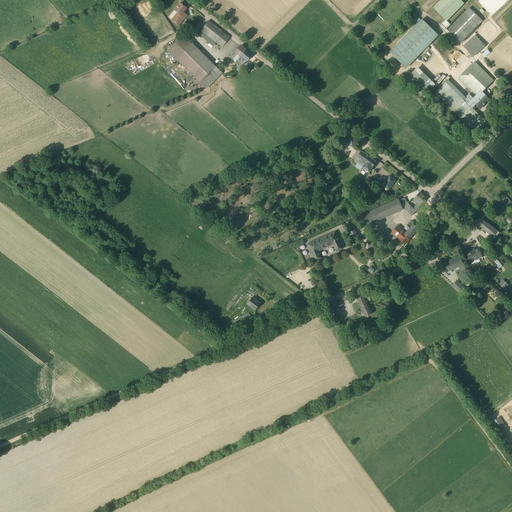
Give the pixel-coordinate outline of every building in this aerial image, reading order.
[(440,0),(433,8),(447,21),(464,3),(460,0),(440,0)] [(183,13),(182,12),(185,8),(180,3),(174,10),(177,13),(170,20),(176,25),(182,20),(179,17),(183,13)] [(469,8),(465,12),(448,29),(462,42),(478,25),(482,21),(469,8)] [(390,52),(406,68),(438,35),(422,20),(390,52)] [(208,21),(201,30),(216,42),(221,46),(229,37),(208,21)] [(186,34),(169,50),(207,89),(224,73),(186,34)] [(470,54),(473,57),(485,46),(480,40),(480,41),(476,36),(465,47),(471,54),(470,54)] [(242,58),(247,51),(240,46),(237,49),(236,48),(229,57),(235,62),(241,56),(242,58)] [(484,58),(489,52),(487,49),(481,55),(484,58)] [(246,62),(252,55),(247,51),(242,58),(241,56),(235,62),(237,64),(235,66),(237,68),(239,65),(241,67),(245,62),(246,62)] [(464,81),(477,94),(481,91),(482,92),(493,80),(475,62),(459,77),(459,79),(462,82),(464,81)] [(406,79),(424,97),(432,89),(414,71),(406,79)] [(469,94),(463,100),(446,83),(436,93),(461,119),(467,113),(472,108),(476,104),(472,100),(473,98),(469,94)] [(476,104),(480,108),(489,100),(482,92),(481,91),(477,94),(474,98),(473,98),(472,100),(476,104)] [(352,146),(357,139),(349,133),(344,139),(352,146)] [(369,157),(370,156),(367,154),(367,155),(361,151),(354,161),(357,163),(358,162),(363,165),(364,166),(367,162),(370,157),(369,157)] [(362,166),(366,169),(363,173),(366,175),(369,172),(376,162),(370,157),(367,162),(364,166),(363,165),(362,166)] [(396,180),(390,176),(383,186),(389,190),(396,180)] [(362,216),(366,226),(396,212),(404,209),(411,215),(426,198),(420,192),(413,201),(417,203),(413,208),(408,204),(405,197),(362,216)] [(504,194),(495,204),(502,211),(511,201),(504,194)] [(478,224),(495,238),(500,232),(483,218),(478,224)] [(351,221),(347,222),(350,231),(355,229),(351,221)] [(419,228),(411,222),(403,231),(397,226),(391,233),(405,243),(419,228)] [(359,238),(355,229),(350,231),(349,232),(353,241),(359,238)] [(335,232),(308,244),(315,261),(322,258),(318,251),(333,244),(337,251),(343,248),(335,232)] [(478,249),(467,253),(470,261),(481,257),(478,249)] [(460,256),(444,263),(447,272),(459,267),(460,271),(465,269),(460,256)] [(497,265),(489,256),(485,259),(493,268),(497,265)] [(498,284),(504,290),(509,285),(503,279),(498,284)] [(457,280),(452,285),(460,293),(465,288),(457,280)] [(249,290),(256,296),(258,293),(252,288),(249,290)] [(363,291),(355,295),(365,317),(373,313),(363,291)] [(261,303),(253,297),(246,305),(253,310),(253,309),(256,310),(261,303)] [(481,304),(476,299),(472,304),(477,309),(481,304)] [(337,305),(330,308),(336,322),(343,319),(337,305)] [(251,317),(249,313),(234,321),(236,324),(251,317)] [(495,425),(499,432),(506,427),(501,420),(495,425)]
